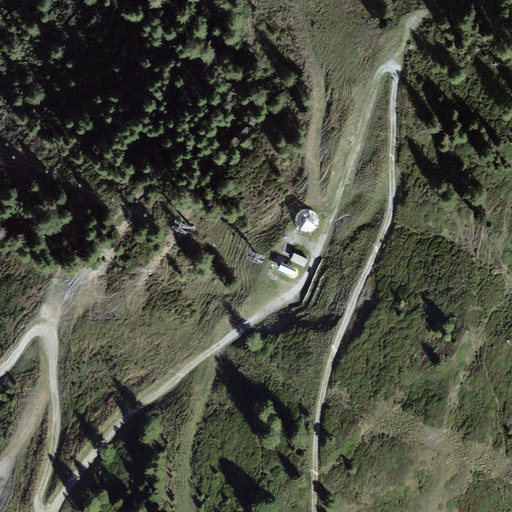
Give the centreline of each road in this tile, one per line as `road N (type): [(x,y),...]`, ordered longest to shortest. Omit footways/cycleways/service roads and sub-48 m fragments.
road 1 (track): [(309,276),(381,70),(395,71),(391,219),(331,359),(314,448),(317,511)]
road 2 (track): [(309,276),(143,404),(103,441),(52,511)]
road 3 (track): [(40,511),(57,412),(53,341),(46,331),(34,332),(0,370)]
